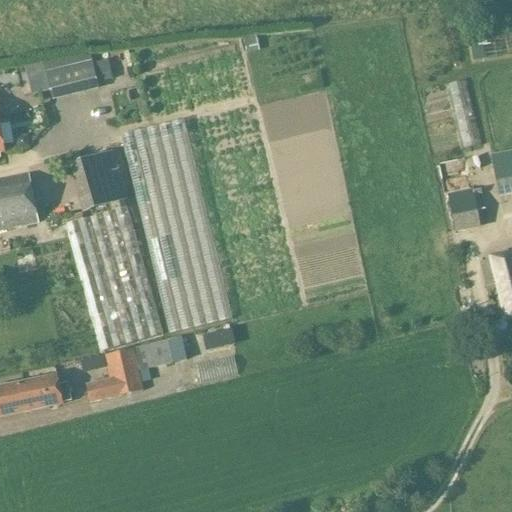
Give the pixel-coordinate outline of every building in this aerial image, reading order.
[(511,28),(469,35),(473,60),(511,54),(511,28)] [(52,98),(98,86),(97,81),(112,77),(108,61),(93,65),(90,53),(44,65),(52,98)] [(468,83),(452,84),(454,122),(470,122),(468,83)] [(170,335),(232,320),(185,121),(154,128),(122,136),(170,335)] [(503,195),(511,192),(511,150),(491,155),(499,195),(503,195)] [(89,211),(126,201),(112,154),(76,164),(89,211)] [(0,231),(39,224),(29,176),(0,181),(0,231)] [(474,191),(448,196),(455,232),(481,227),(474,191)] [(66,226),(69,235),(102,352),(164,335),(128,208),(66,226)] [(495,323),(511,319),(511,254),(482,262),(495,323)] [(168,342),(135,350),(140,372),(173,364),(168,342)] [(145,392),(140,372),(135,350),(105,357),(110,380),(86,385),(90,404),(145,392)] [(214,370),(200,372),(202,382),(240,376),(237,356),(213,360),(214,370)] [(60,386),(58,377),(0,389),(0,418),(64,405),(64,404),(72,402),(69,384),(60,386)]
